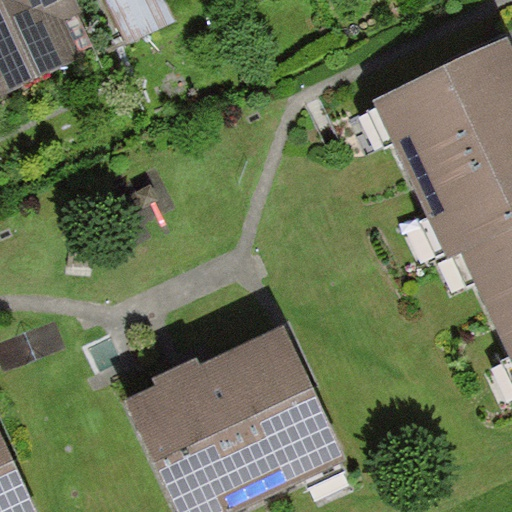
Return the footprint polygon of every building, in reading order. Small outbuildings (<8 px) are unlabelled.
[(0,0),(0,98),(85,59),(68,21),(84,14),(77,0),(0,0)] [(167,0),(105,0),(128,45),(178,21),(167,0)] [(465,256),(511,233),(511,48),(508,39),(364,106),(440,267),(465,256)] [(511,233),(465,256),(511,356),(511,233)] [(277,345),(135,414),(182,511),(292,511),(346,486),(277,345)] [(40,511),(0,431),(0,511),(40,511)]
